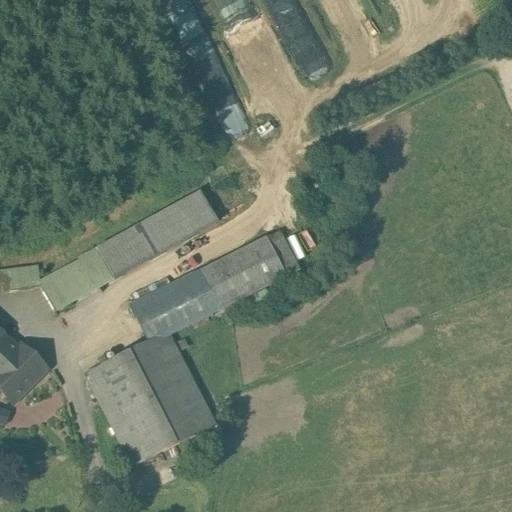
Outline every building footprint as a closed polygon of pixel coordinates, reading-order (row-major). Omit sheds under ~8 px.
[(199,194),(71,264),(73,267),(89,295),(216,225),(199,194)] [(265,241),(130,310),(149,346),(166,337),(284,277),(265,241)] [(73,267),(38,287),(54,314),(89,295),(73,267)] [(27,276),(3,279),(5,293),(29,290),(27,276)] [(16,353),(0,337),(0,395),(12,406),(44,373),(20,350),(16,353)] [(149,346),(85,378),(131,470),(175,448),(213,429),(166,337),(149,346)]
